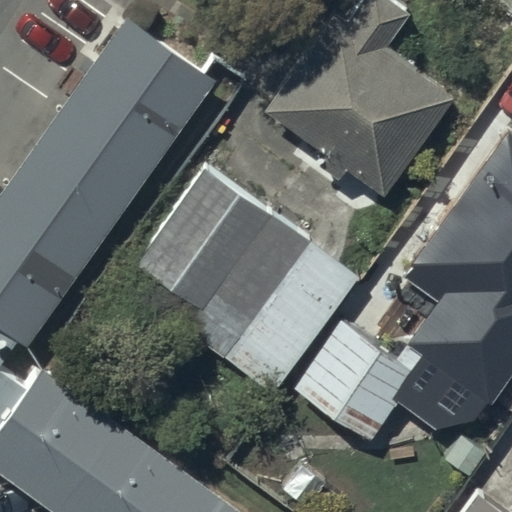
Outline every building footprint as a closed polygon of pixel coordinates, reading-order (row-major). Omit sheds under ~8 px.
[(356,0),(344,20),(328,10),(262,110),(321,149),(311,163),(336,179),(341,171),(379,196),(446,94),(382,44),(405,10),(389,0),(356,0)] [(211,84),(124,22),(0,196),(0,474),(53,511),(236,511),(38,371),(25,389),(0,370),(0,362),(15,342),(24,348),(211,84)] [(347,320),(294,389),(364,441),(392,402),(426,427),(466,421),(511,360),(511,135),(507,132),(401,272),(436,298),(393,355),(347,320)] [(354,274),(204,169),(137,264),(153,275),(139,296),(274,390),(354,274)] [(497,511),(474,496),(462,511),(497,511)]
